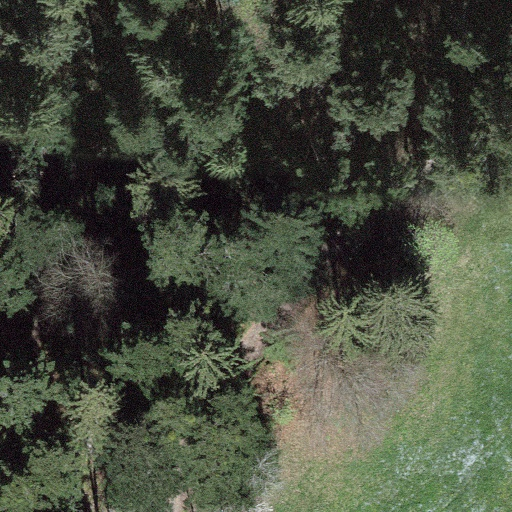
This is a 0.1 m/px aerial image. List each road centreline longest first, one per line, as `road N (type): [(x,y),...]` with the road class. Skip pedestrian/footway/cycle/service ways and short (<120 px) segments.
road 1 (track): [(173,511),(237,371),(264,332),(365,224),(511,111)]
road 2 (track): [(92,0),(77,150),(19,369),(7,511)]
